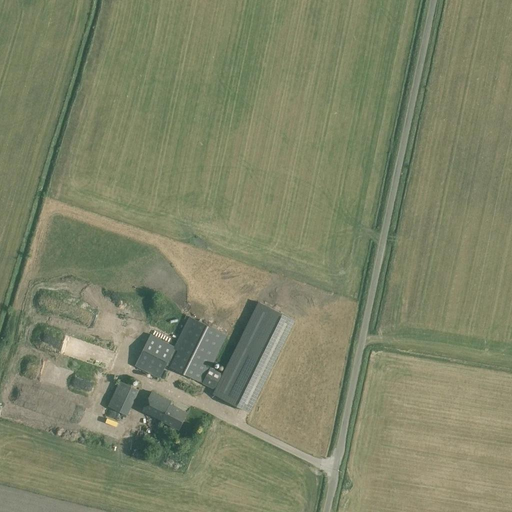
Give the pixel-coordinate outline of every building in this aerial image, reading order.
[(214,394),(250,412),(296,320),(259,302),(214,394)] [(135,366),(151,374),(160,378),(167,365),(215,389),(222,374),(210,368),(227,335),(218,330),(190,317),(175,347),(151,335),(135,366)] [(86,361),(98,364),(99,357),(88,355),(86,361)] [(126,416),(138,390),(118,381),(106,407),(126,416)] [(152,392),(148,401),(143,410),(180,429),(188,413),(171,404),(172,402),(152,392)]
